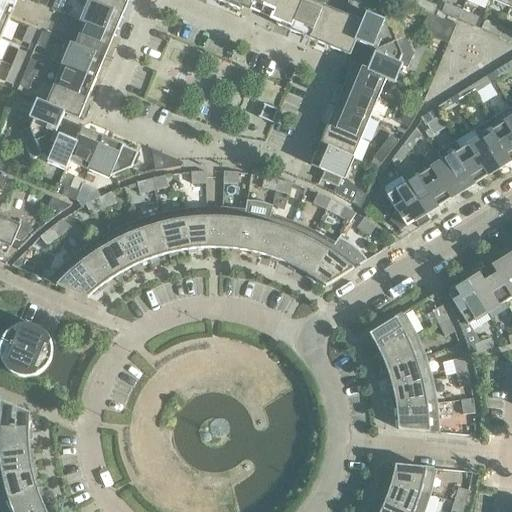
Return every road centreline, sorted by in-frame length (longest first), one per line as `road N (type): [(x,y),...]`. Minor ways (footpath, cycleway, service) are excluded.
road 1 (residential): [(123,53),(98,113),(189,151),(296,151),(328,71),(256,39)]
road 2 (residential): [(310,342),(511,207)]
road 3 (residential): [(136,333),(191,306),(246,307),(310,342)]
road 4 (residential): [(104,498),(85,433),(90,397),(113,353),(136,333)]
road 5 (residential): [(511,460),(347,448)]
road 6 (residential): [(136,333),(0,276)]
